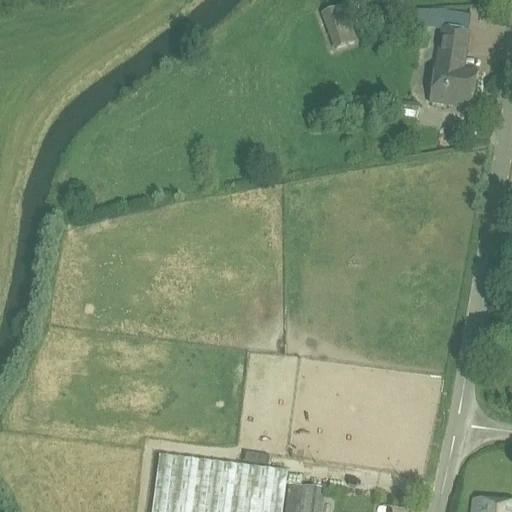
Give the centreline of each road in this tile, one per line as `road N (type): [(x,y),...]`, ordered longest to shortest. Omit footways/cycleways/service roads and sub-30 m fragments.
road 1 (unclassified): [(458,424),(511,72)]
road 2 (track): [(158,0),(68,67),(14,143),(0,211)]
